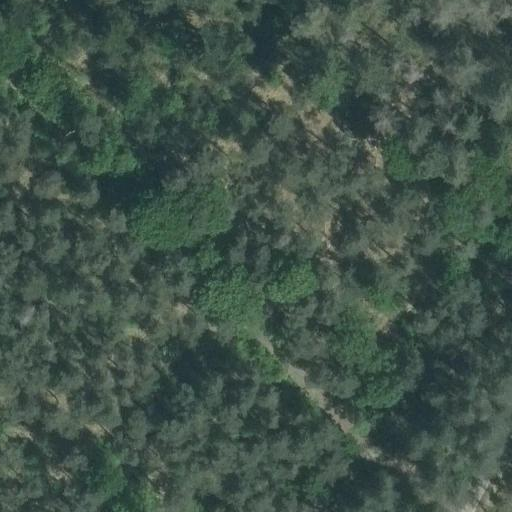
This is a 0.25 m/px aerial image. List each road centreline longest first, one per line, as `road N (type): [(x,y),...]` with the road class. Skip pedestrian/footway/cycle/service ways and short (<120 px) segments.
road 1 (track): [(0,55),(373,451)]
road 2 (track): [(373,451),(511,289)]
